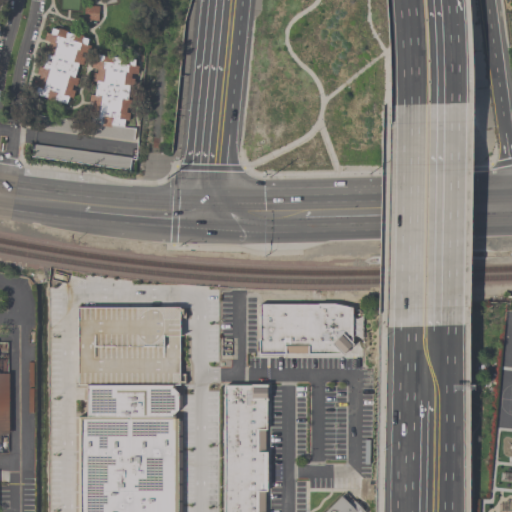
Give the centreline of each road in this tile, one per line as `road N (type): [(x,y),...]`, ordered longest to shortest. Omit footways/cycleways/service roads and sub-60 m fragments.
road 1 (trunk): [(405,105),(407,327)]
road 2 (trunk): [(445,325),(447,104)]
road 3 (trunk): [(207,216),(229,0)]
road 4 (trunk): [(509,204),(487,0)]
road 5 (residential): [(5,196),(36,0)]
road 6 (trunk): [(443,511),(445,325)]
road 7 (primary): [(509,204),(340,210)]
road 8 (primary): [(82,211),(207,216)]
